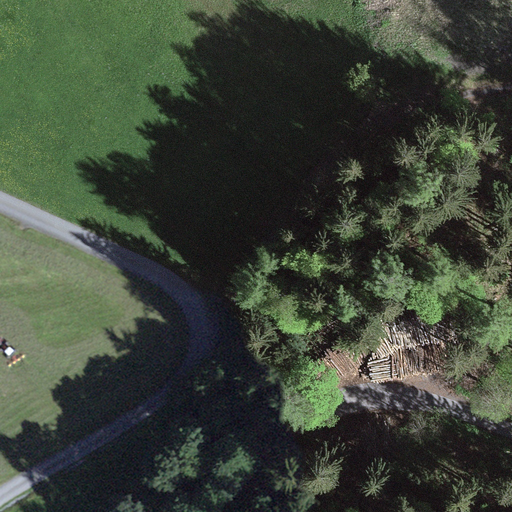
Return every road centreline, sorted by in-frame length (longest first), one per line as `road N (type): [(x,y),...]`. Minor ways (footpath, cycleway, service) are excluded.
road 1 (tertiary): [(0,196),(178,283),(195,304),(203,335),(201,361),(185,386),(0,493)]
road 2 (track): [(203,335),(286,255),(331,188),(406,117),(511,82)]
road 3 (unclassified): [(511,419),(414,386),(350,389),(274,418),(186,511)]
